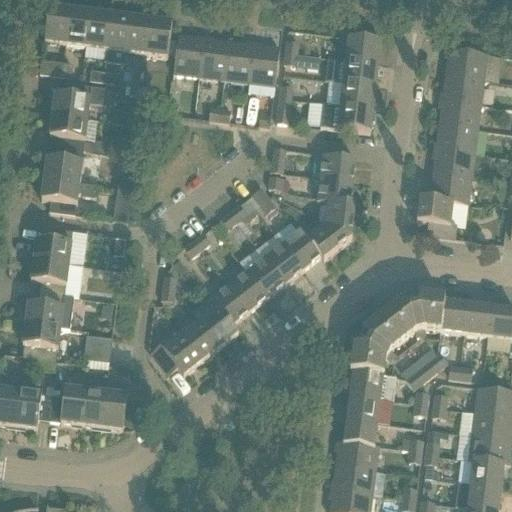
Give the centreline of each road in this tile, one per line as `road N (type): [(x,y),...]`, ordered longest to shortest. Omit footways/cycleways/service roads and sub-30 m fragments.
road 1 (unclassified): [(109,477),(395,261)]
road 2 (residential): [(395,261),(388,230),(423,0)]
